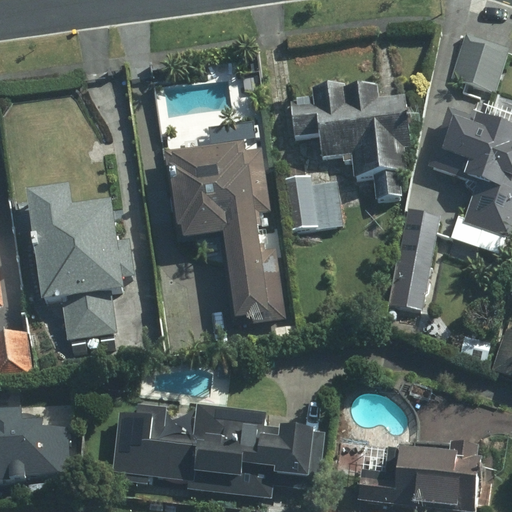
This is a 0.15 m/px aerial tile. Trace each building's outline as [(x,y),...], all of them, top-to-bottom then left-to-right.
[(511,58),(511,56),(470,43),(457,84),(499,98),(511,58)] [(411,104),(382,105),(381,94),(316,98),(316,108),(295,109),(296,139),(324,138),(325,159),(355,157),(356,182),(378,181),(379,205),(404,204),(402,178),(409,178),(407,155),(413,155),(411,104)] [(511,135),(454,117),(436,174),(482,188),(470,225),(460,222),(453,245),(504,261),(511,236),(511,135)] [(184,243),(226,238),(237,329),(274,325),(261,215),(274,213),(268,156),(247,158),(246,150),(174,159),(184,243)] [(314,194),(313,183),(287,186),(292,236),(347,230),(343,190),(314,194)] [(46,310),(66,307),(71,345),(120,338),(115,300),(128,298),(126,285),(138,283),(133,248),(121,250),(116,208),(78,213),(75,195),(31,201),(46,310)] [(444,219),(411,213),(392,309),(425,316),(444,219)] [(27,339),(0,342),(0,380),(32,377),(27,339)] [(316,484),(320,436),(270,433),(271,417),(198,412),(196,441),(165,439),(167,416),(140,414),(139,425),(125,424),(121,486),(154,489),(155,483),(193,486),(192,498),(275,504),(276,492),(294,494),(295,482),(316,484)] [(72,434),(46,434),(46,428),(29,428),(29,418),(0,417),(0,485),(27,486),(27,481),(65,482),(66,475),(71,475),(72,434)] [(469,455),(422,450),(421,459),(370,454),(364,506),(417,511),(483,511),(489,467),(468,464),(469,455)]
